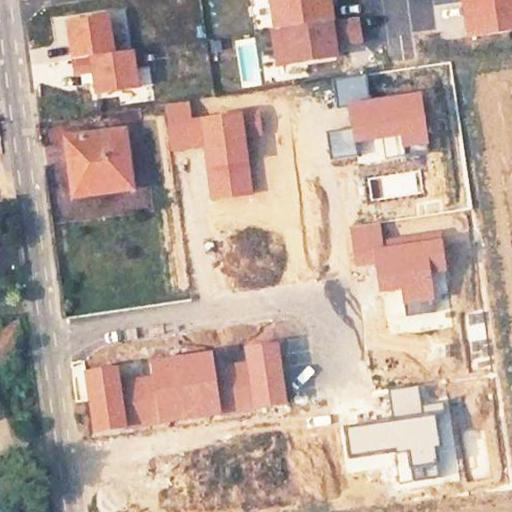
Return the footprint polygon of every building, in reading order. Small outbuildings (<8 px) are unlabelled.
[(329,22),(326,0),(268,0),(273,30),(329,22)] [(511,31),(511,0),(474,0),(461,2),(467,38),(511,31)] [(110,54),(104,18),(65,23),(70,60),(110,54)] [(331,40),(339,39),(340,43),(359,41),(355,18),(329,22),(273,30),(270,31),(275,66),(333,58),(332,45),(331,40)] [(134,89),(129,52),(110,54),(70,60),(69,61),(71,74),(90,71),(94,95),(134,89)] [(123,130),(64,139),(66,158),(74,156),(80,197),(132,189),(123,130)] [(74,156),(66,158),(71,198),(80,197),(74,156)]
